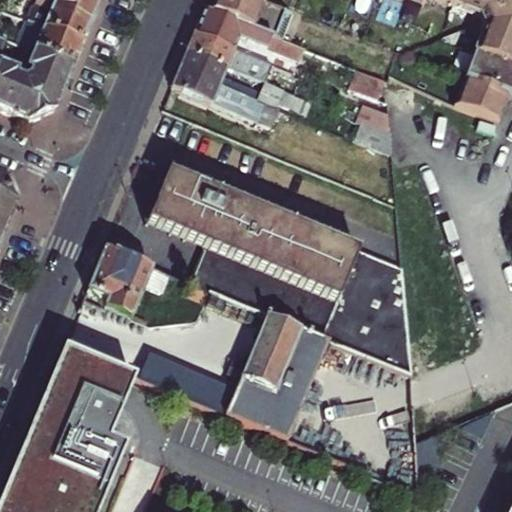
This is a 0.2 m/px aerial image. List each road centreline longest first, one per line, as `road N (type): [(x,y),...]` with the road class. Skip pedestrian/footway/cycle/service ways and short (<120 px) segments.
road 1 (residential): [(511,137),(477,236),(509,345),(497,367),(420,398)]
road 2 (secondary): [(93,190),(0,416)]
road 3 (secondary): [(175,0),(93,190)]
